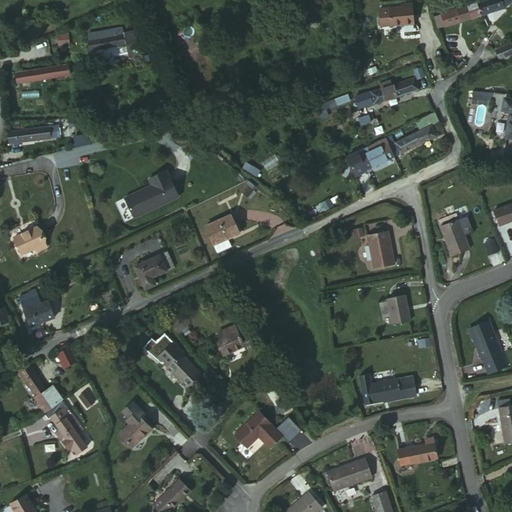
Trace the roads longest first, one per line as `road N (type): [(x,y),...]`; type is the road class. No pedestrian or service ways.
road 1 (residential): [(0,363),(416,177)]
road 2 (residential): [(454,408),(373,421),(291,461),(250,498)]
road 3 (residential): [(416,177),(454,155),(442,100),(444,85),(463,73)]
road 4 (residential): [(435,296),(416,177)]
